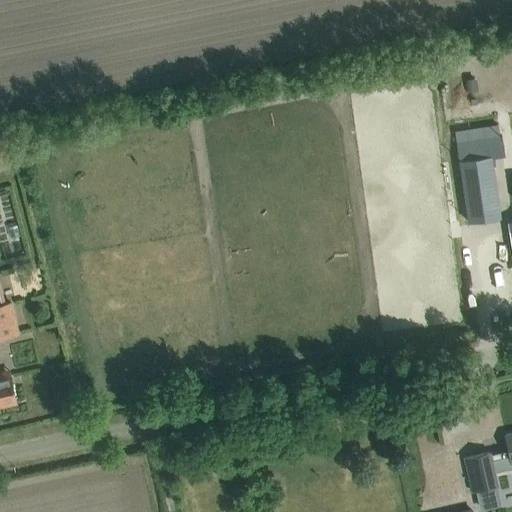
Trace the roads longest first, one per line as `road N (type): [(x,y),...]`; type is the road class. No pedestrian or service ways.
road 1 (unclassified): [(155,435),(511,363)]
road 2 (unclassified): [(0,468),(155,435)]
